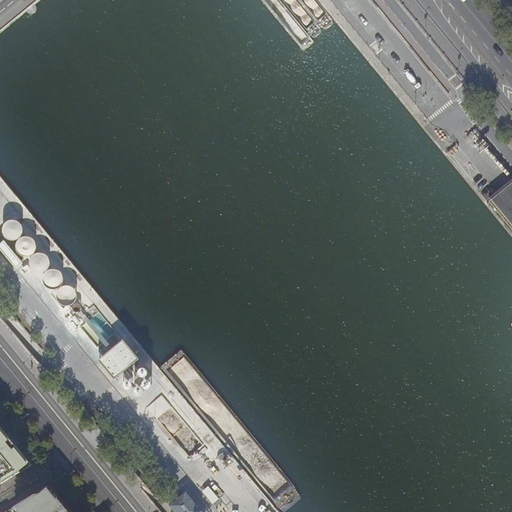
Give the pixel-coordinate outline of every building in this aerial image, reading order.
[(511,179),(489,198),(489,201),(511,229),(511,179)] [(8,224),(5,226),(4,227),(3,234),(6,240),(9,242),(14,243),(20,239),(22,233),(22,229),(19,225),(12,223),(8,224)] [(31,240),(27,239),(20,240),(17,243),(16,247),(18,254),(24,258),(28,258),(32,256),(36,250),(34,243),(31,240)] [(4,242),(0,245),(0,250),(16,270),(22,264),(4,242)] [(47,259),(41,255),(34,256),(29,262),(30,269),(33,272),(36,274),(40,275),(44,273),(47,270),(49,267),(47,259)] [(60,274),(56,272),(56,271),(48,271),(43,277),(42,280),(43,285),(48,290),(55,290),(59,288),(61,285),(62,278),(60,274)] [(73,290),(70,288),(69,287),(65,287),(61,287),(57,290),(56,293),(56,300),(57,303),(61,306),(69,306),(74,301),(75,294),(73,290)] [(79,306),(76,304),(73,305),(71,307),(71,310),(73,312),(77,312),(79,310),(79,306)] [(113,381),(139,360),(123,340),(97,361),(113,381)] [(143,368),(142,369),(140,369),(139,370),(138,373),(138,374),(139,376),(141,377),(142,377),(144,377),(146,377),(147,375),(147,374),(147,372),(146,370),(145,369),(143,368)] [(149,382),(148,380),(147,380),(145,380),(144,381),(143,382),(142,383),(141,385),(142,386),(142,388),(144,389),(145,389),(147,389),(149,388),(150,387),(150,385),(150,383),(149,382)] [(131,385),(130,384),(130,382),(128,381),(126,381),(124,381),(123,382),(122,384),(122,385),(122,388),(123,389),(125,390),(127,390),(128,389),(130,388),(130,387),(131,385)] [(138,387),(136,387),(134,388),(134,390),(133,392),(134,393),(135,394),(136,396),(138,396),(140,395),(141,394),(142,393),(142,392),(142,390),(141,388),(140,387),(138,387)] [(0,483),(16,474),(31,465),(25,459),(6,436),(0,427),(0,483)] [(21,502),(3,511),(68,511),(61,503),(47,486),(32,495),(21,502)] [(212,504),(218,499),(206,487),(201,492),(212,504)] [(167,507),(171,511),(199,511),(184,493),(167,507)]
